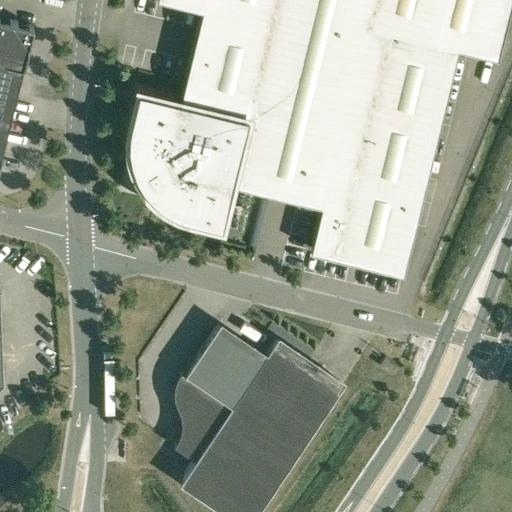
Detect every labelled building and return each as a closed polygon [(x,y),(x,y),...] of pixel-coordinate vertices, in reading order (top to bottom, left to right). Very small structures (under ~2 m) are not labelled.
[(178,0),(202,6),(180,95),(171,93),(172,90),(135,81),(126,117),(129,118),(127,128),(127,142),(129,156),(134,169),(135,172),(142,184),(144,187),(154,197),(166,206),(179,212),(188,214),(187,217),(223,226),(232,189),(229,189),(231,180),(321,201),(310,247),(403,269),(457,44),(497,53),(509,0),(178,0)] [(0,117),(9,120),(33,24),(0,15),(0,117)] [(0,156),(9,120),(0,117),(0,156)] [(7,166),(8,177),(23,176),(22,165),(7,166)] [(180,428),(175,439),(173,442),(194,456),(184,470),(245,511),(253,511),(342,382),(275,337),(263,354),(217,323),(185,369),(181,367),(179,370),(175,378),(173,386),(173,392),(174,397),(176,403),(178,407),(180,412),(181,416),(180,428)] [(396,362),(384,353),(379,362),(391,370),(396,362)]
